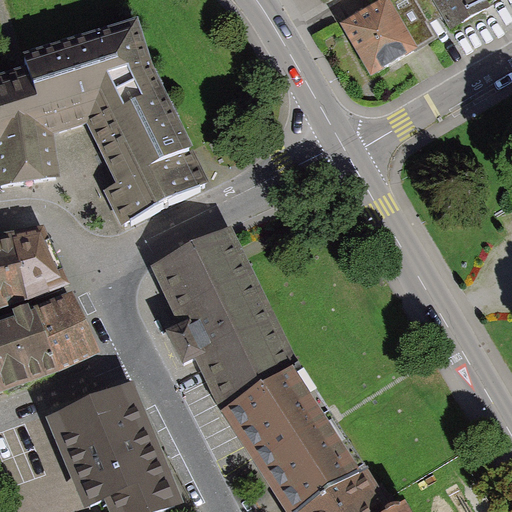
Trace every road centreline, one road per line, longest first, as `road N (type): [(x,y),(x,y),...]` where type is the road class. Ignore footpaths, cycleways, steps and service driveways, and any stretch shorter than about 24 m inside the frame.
road 1 (primary): [(511,435),(347,153)]
road 2 (residential): [(95,264),(339,139)]
road 3 (residential): [(347,153),(511,59)]
road 4 (residential): [(218,511),(141,360)]
road 5 (primary): [(339,139),(257,0)]
road 6 (residential): [(9,511),(64,496),(27,399)]
road 7 (residential): [(27,399),(141,360)]
